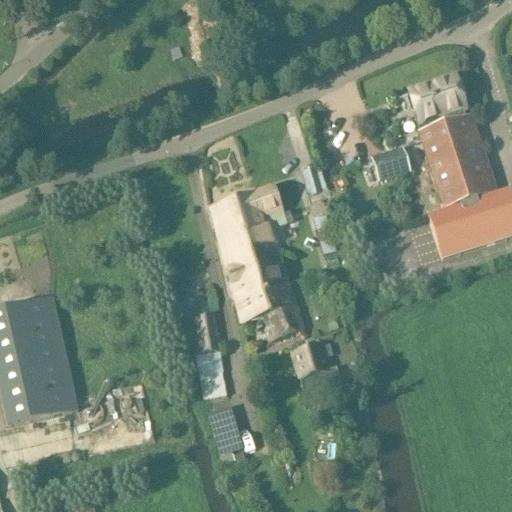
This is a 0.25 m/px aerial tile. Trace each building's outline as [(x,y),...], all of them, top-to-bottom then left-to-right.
[(434,115),(463,107),(455,81),(409,95),(416,118),(433,112),(434,115)] [(465,111),(463,107),(434,115),(433,112),(416,118),(419,126),(423,124),(426,134),(418,136),(443,215),(428,220),(442,264),(511,241),(511,206),(508,195),(493,200),(468,121),(464,122),(461,112),(465,111)] [(410,175),(402,151),(371,161),(379,185),(410,175)] [(313,172),(301,175),(308,201),(320,197),(313,172)] [(271,189),(224,205),(229,224),(246,219),(250,233),(253,232),(259,250),(273,245),(269,232),(285,227),(282,217),(271,189)] [(224,205),(210,210),(235,302),(287,283),(273,245),(259,250),(253,232),(250,233),(246,219),(229,224),(224,205)] [(325,219),(312,222),(322,258),(327,257),(329,265),(337,263),(325,219)] [(184,282),(171,284),(174,300),(187,297),(184,282)] [(287,283),(235,302),(242,328),(269,318),(272,330),(266,332),(269,344),(303,332),(287,283)] [(0,399),(7,429),(77,414),(52,301),(0,312),(0,399)] [(213,318),(195,321),(200,358),(219,356),(213,318)] [(334,321),(325,323),(329,335),(337,332),(334,321)] [(322,348),(290,357),(297,382),(299,382),(303,396),(341,386),(336,370),(329,372),(322,348)] [(231,455),(219,459),(223,468),(234,464),(231,455)]
